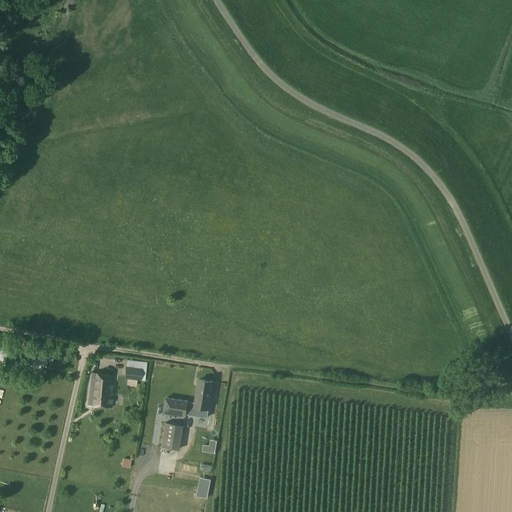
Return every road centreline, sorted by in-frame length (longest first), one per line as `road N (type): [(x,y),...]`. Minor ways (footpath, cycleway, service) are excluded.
road 1 (unclassified): [(511,335),(451,198),(391,142),(295,98),(264,72),(214,0)]
road 2 (unclassified): [(49,511),(85,345)]
road 3 (track): [(85,345),(231,367)]
